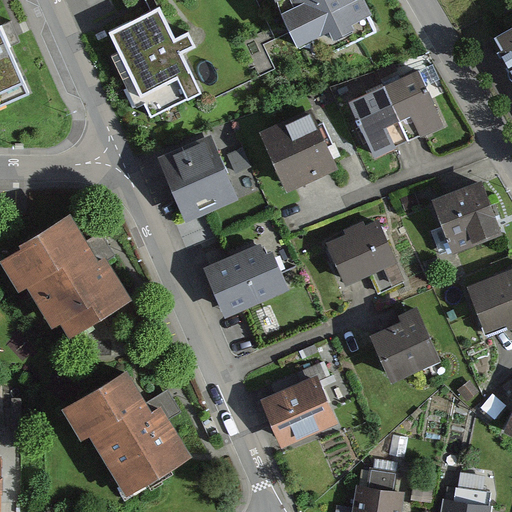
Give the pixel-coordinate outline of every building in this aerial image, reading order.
[(377,33),(362,0),(267,0),(298,68),(377,33)] [(153,11),(105,35),(145,117),(193,94),(153,11)] [(0,21),(0,99),(29,88),(0,21)] [(511,65),(511,22),(494,33),(511,65)] [(420,71),(386,86),(410,138),(443,123),(420,71)] [(386,86),(353,101),(376,153),(410,138),(386,86)] [(289,177),(332,159),(309,108),(267,127),(289,177)] [(232,190),(210,135),(165,153),(188,208),(232,190)] [(497,234),(479,185),(433,202),(450,250),(497,234)] [(27,236),(4,249),(21,280),(31,275),(55,318),(67,312),(73,324),(127,294),(97,240),(90,243),(70,206),(24,232),(27,236)] [(374,222),(321,245),(336,280),(389,258),(374,222)] [(260,242),(211,261),(227,302),(284,280),(272,249),(264,252),(260,242)] [(511,322),(511,276),(468,291),(483,333),(511,322)] [(435,356),(416,310),(369,329),(388,375),(435,356)] [(128,363),(66,399),(84,431),(93,426),(131,491),(153,478),(149,471),(187,449),(168,416),(178,410),(167,390),(149,400),(128,363)] [(307,378),(253,401),(271,441),(324,419),(307,378)] [(399,511),(404,489),(356,481),(350,511),(399,511)] [(489,511),(492,500),(444,493),(440,511),(489,511)]
